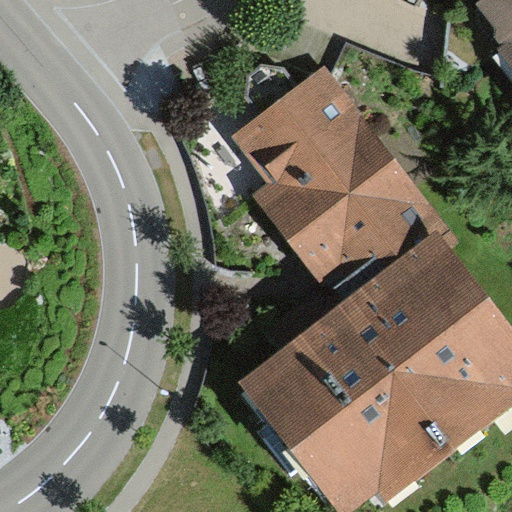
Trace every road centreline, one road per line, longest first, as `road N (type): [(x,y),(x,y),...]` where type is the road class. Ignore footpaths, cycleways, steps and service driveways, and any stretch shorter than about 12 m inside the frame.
road 1 (tertiary): [(1,511),(63,465),(95,420),(131,338),(141,262),(112,158),(45,66)]
road 2 (residential): [(45,66),(169,0)]
